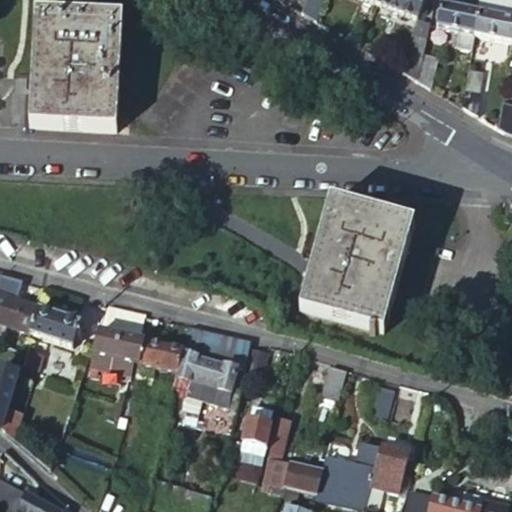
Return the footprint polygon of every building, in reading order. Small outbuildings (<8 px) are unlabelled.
[(311,0),(305,18),(315,24),(324,0),(311,0)] [(416,24),(400,74),(418,85),(424,57),(429,27),(418,23),(426,0),(379,0),(377,7),(376,7),(416,24)] [(471,55),(474,38),(477,15),(479,1),(479,0),(442,0),(437,31),(457,35),(455,51),(471,55)] [(474,38),(509,46),(511,27),(511,22),(509,22),(511,8),(511,7),(511,0),(479,0),(479,1),(477,15),(474,38)] [(35,20),(29,129),(116,134),(122,24),(35,20)] [(437,60),(424,57),(418,85),(430,92),(437,60)] [(468,73),(464,98),(479,100),(482,76),(468,73)] [(511,106),(502,105),(495,135),(511,138),(511,106)] [(511,204),(506,204),(506,206),(503,223),(511,224),(511,204)] [(413,230),(329,205),(298,311),(383,335),(413,230)] [(38,308),(0,294),(0,325),(29,335),(37,311),(38,308)] [(106,333),(98,331),(86,365),(130,376),(133,365),(139,366),(145,342),(139,341),(146,318),(113,309),(106,333)] [(80,326),(37,311),(29,335),(73,349),(80,326)] [(188,330),(146,318),(139,341),(145,342),(139,366),(133,365),(130,376),(150,380),(154,370),(175,374),(181,355),(188,330)] [(42,358),(29,354),(24,369),(37,374),(42,358)] [(211,364),(181,355),(175,374),(163,432),(175,434),(181,398),(227,411),(239,372),(211,364)] [(265,358),(253,355),(246,379),(259,382),(265,358)] [(0,372),(0,429),(13,440),(21,417),(6,412),(16,377),(0,372)] [(55,397),(73,403),(79,387),(60,380),(55,397)] [(394,393),(380,390),(373,417),(387,420),(394,393)] [(46,430),(63,436),(73,403),(55,397),(47,419),(49,420),(46,430)] [(125,397),(120,420),(131,422),(136,400),(125,397)] [(239,464),(260,469),(271,428),(269,427),(272,414),(250,408),(236,463),(239,464)] [(288,424),(277,421),(261,483),(316,497),(322,474),(278,464),(288,424)] [(325,461),(322,474),(316,497),(315,501),(364,511),(380,452),(358,447),(353,467),(325,461)] [(409,457),(381,450),(380,452),(364,511),(363,511),(376,511),(382,493),(399,497),(409,457)] [(406,499),(416,458),(409,457),(399,497),(406,499)] [(238,469),(226,466),(224,476),(256,484),(260,469),(239,464),(238,469)] [(0,511),(17,511),(26,495),(0,480),(0,511)] [(206,511),(209,501),(152,483),(147,504),(170,511),(206,511)] [(410,494),(405,511),(429,511),(432,500),(410,494)] [(55,511),(26,495),(17,511),(55,511)] [(270,511),(274,504),(263,499),(258,511),(270,511)] [(481,511),(432,500),(429,511),(507,511),(508,509),(482,503),(481,511)]
